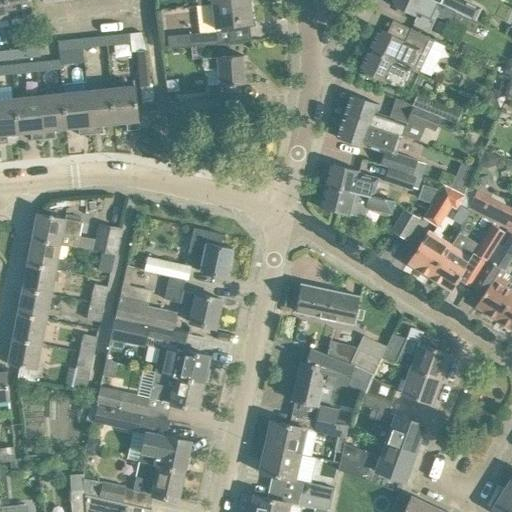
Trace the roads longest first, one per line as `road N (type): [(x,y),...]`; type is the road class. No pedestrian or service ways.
road 1 (residential): [(219,511),(284,211)]
road 2 (residential): [(511,362),(284,211)]
road 3 (residential): [(33,179),(144,175),(284,211)]
road 4 (residential): [(284,211),(311,73),(303,0)]
road 5 (residential): [(0,349),(33,179)]
